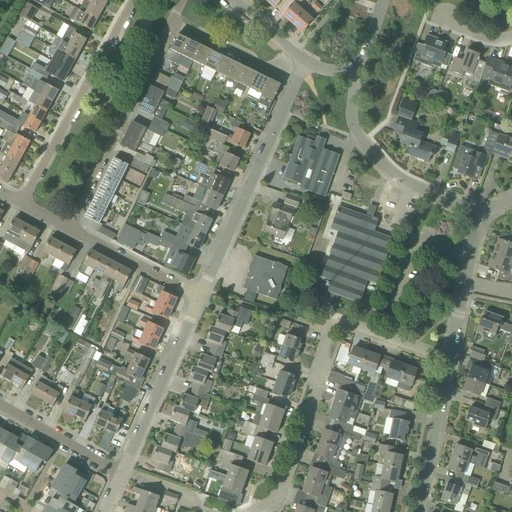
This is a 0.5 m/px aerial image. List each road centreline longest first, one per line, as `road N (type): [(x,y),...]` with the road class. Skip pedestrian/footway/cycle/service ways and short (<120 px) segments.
road 1 (residential): [(449,358),(334,323),(280,493),(255,511)]
road 2 (residential): [(197,298),(300,57)]
road 3 (residential): [(72,226),(181,0)]
road 4 (residential): [(21,201),(132,0)]
road 5 (residential): [(478,215),(396,173),(366,143),(352,112),(355,74)]
road 6 (residential): [(117,473),(197,298)]
road 7 (residential): [(416,511),(449,358)]
road 8 (residential): [(197,298),(72,226)]
road 9 (residential): [(117,473),(0,403)]
